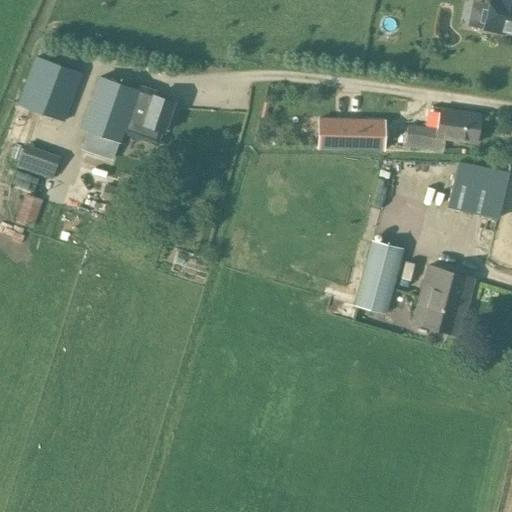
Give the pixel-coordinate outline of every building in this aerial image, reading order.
[(511,0),(488,0),(483,29),(503,34),(504,31),(511,33),(511,0)] [(34,56),(17,104),(63,121),(81,73),(34,56)] [(161,130),(163,131),(164,129),(167,130),(170,120),(167,119),(173,102),(153,95),(154,91),(138,85),(137,89),(98,76),(80,128),(87,131),(81,149),(109,158),(114,140),(119,142),(123,132),(156,143),(161,130)] [(436,129),(407,124),(404,145),(442,151),(444,138),(476,143),(480,113),(439,107),(436,129)] [(382,149),(383,129),(383,121),(370,120),(318,119),(318,146),(318,147),(368,148),(382,149)] [(23,145),(16,166),(50,178),(57,157),(23,145)] [(454,174),(445,206),(496,218),(497,218),(505,188),(473,179),(458,175),(454,174)] [(100,198),(112,202),(116,188),(105,184),(100,198)] [(25,192),(17,220),(34,225),(42,197),(25,192)] [(370,240),(353,305),(385,314),(403,249),(370,240)] [(411,321),(459,334),(473,280),(426,267),(411,321)]
